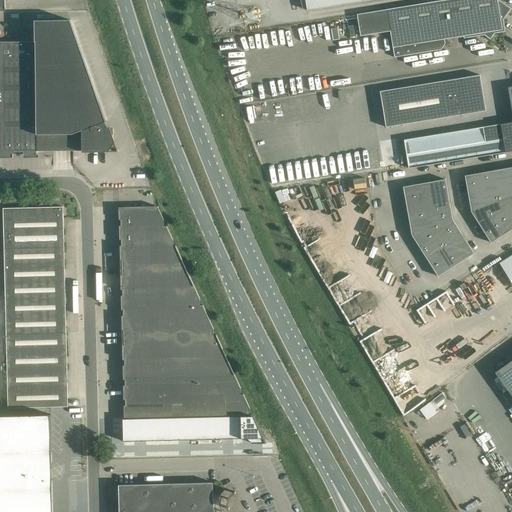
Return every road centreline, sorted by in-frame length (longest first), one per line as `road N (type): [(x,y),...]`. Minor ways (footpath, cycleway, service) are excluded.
road 1 (primary): [(124,0),(219,255),(336,474)]
road 2 (primary): [(331,418),(214,177),(153,0)]
road 3 (unclassified): [(94,511),(86,212),(78,188),(0,185)]
road 4 (unclassified): [(485,252),(433,286),(401,237),(391,179),(455,168)]
